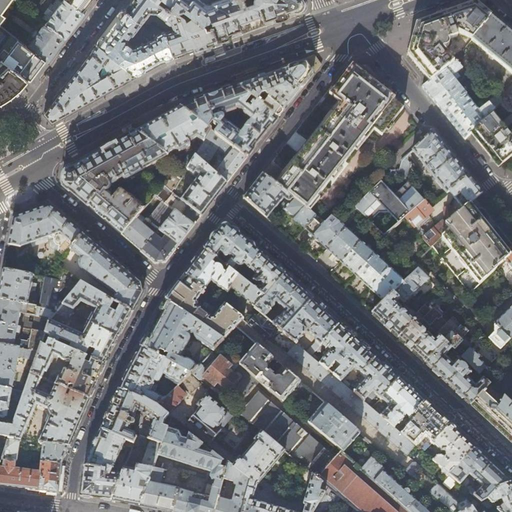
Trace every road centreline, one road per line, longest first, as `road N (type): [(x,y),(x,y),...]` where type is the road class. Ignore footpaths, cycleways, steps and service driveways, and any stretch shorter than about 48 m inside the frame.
road 1 (residential): [(511,463),(225,202)]
road 2 (secondary): [(50,150),(166,90),(342,22)]
road 3 (residential): [(70,511),(73,465),(160,283)]
road 4 (residential): [(342,22),(365,29),(502,201)]
road 5 (residential): [(225,202),(339,58),(342,22)]
road 6 (residential): [(31,162),(43,186),(160,283)]
road 7 (residential): [(110,0),(23,114)]
